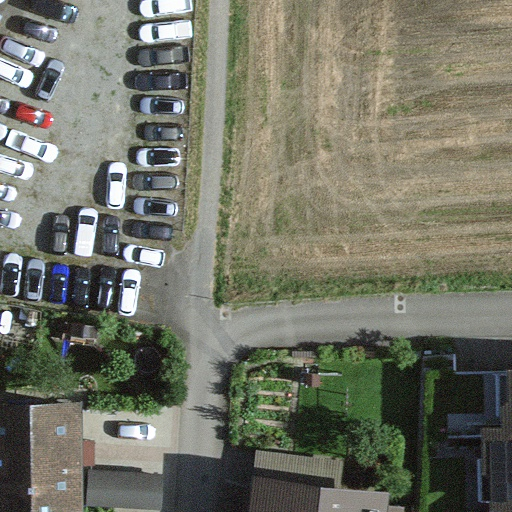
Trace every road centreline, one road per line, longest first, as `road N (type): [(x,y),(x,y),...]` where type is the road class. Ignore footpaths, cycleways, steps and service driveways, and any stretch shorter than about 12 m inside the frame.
road 1 (residential): [(511,330),(251,336),(223,345),(203,371),(189,511)]
road 2 (track): [(203,371),(196,288),(218,0)]
